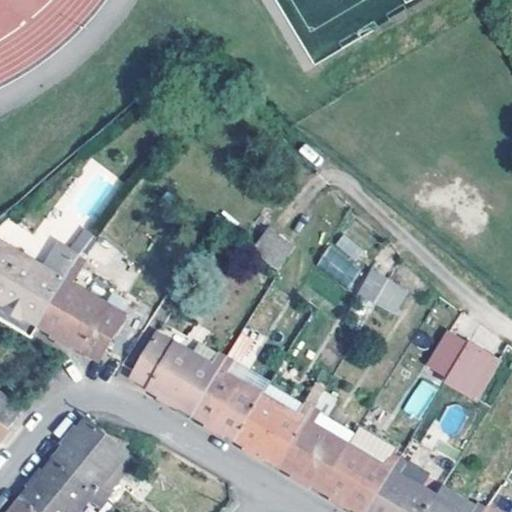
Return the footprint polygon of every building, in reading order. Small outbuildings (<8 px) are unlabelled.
[(299,246),(276,226),(258,250),(283,269),(299,246)] [(358,262),(366,252),(343,234),(335,243),(358,262)] [(52,270),(0,239),(0,297),(13,305),(10,310),(29,321),(31,316),(46,324),(78,270),(82,263),(87,256),(79,252),(67,245),(52,270)] [(89,239),(79,252),(87,256),(96,245),(89,239)] [(330,244),(315,265),(348,288),(363,267),(330,244)] [(416,289),(414,288),(396,277),(380,267),(366,290),(382,301),(399,311),(402,313),(416,289)] [(78,270),(46,324),(60,333),(58,338),(66,343),(76,348),(79,343),(106,359),(130,316),(79,285),(85,274),(78,270)] [(475,342),(456,331),(436,364),(455,375),(469,352),(475,342)] [(231,358),(198,413),(215,422),(211,428),(220,432),(229,438),(232,433),(241,438),(267,395),(233,374),(239,362),(246,366),(259,339),(247,332),(231,358)] [(184,405),(198,413),(231,358),(224,354),(217,366),(164,335),(140,373),(157,384),(155,389),(160,392),(166,395),(169,403),(175,407),(181,410),(184,405)] [(455,375),(446,391),(475,408),(499,371),(469,352),(455,375)] [(267,395),(274,383),(246,366),(239,362),(233,374),(267,395)] [(418,419),(437,388),(421,379),(402,410),(418,419)] [(311,404),(274,383),(267,395),(304,417),(311,404)] [(0,447),(11,434),(29,412),(0,390),(0,447)] [(286,464),(318,409),(311,404),(304,417),(267,395),(241,438),(251,444),(247,448),(256,454),(268,460),(271,455),(286,464)] [(318,409),(286,464),(300,472),(297,478),(308,484),(319,490),(322,486),(328,490),(354,446),(319,425),(325,413),(318,409)] [(62,460),(110,500),(116,493),(106,484),(131,452),(94,421),(85,432),(81,428),(74,436),(67,444),(72,448),(62,460)] [(354,446),(328,490),(339,496),(337,501),(346,506),(356,511),(359,507),(367,511),(374,511),(404,460),(397,455),(389,467),(354,446)] [(142,461),(131,452),(106,484),(116,493),(142,461)] [(110,500),(62,460),(49,474),(45,471),(39,479),(33,487),(37,490),(30,499),(44,511),(83,511),(94,499),(105,507),(110,500)] [(404,460),(374,511),(431,511),(448,485),(404,460)] [(448,485),(431,511),(490,511),(491,511),(448,485)] [(44,511),(30,499),(18,511),(44,511)]
